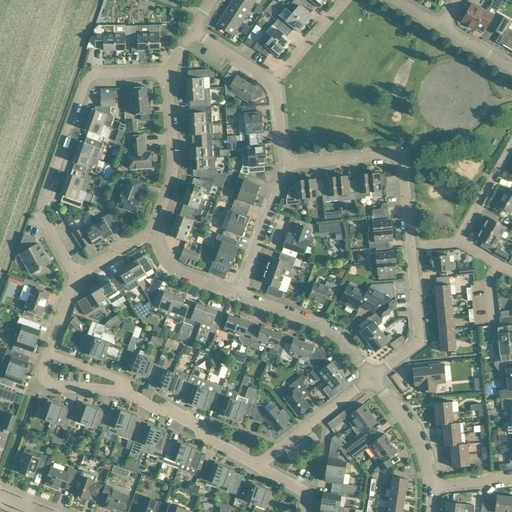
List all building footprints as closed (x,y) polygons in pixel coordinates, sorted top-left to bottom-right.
[(246,16),(253,6),(243,0),(232,0),(229,5),(246,16)] [(293,12),(292,13),(305,25),(312,17),(310,15),(313,11),(301,0),(294,0),(292,3),(291,4),(291,5),(291,7),(291,8),(291,9),(292,11),(293,12)] [(301,0),(313,10),(317,6),(319,8),(326,1),(325,0),(301,0)] [(503,0),(493,0),(487,12),(483,9),(481,12),(471,6),(462,21),(475,28),(479,22),(487,27),(493,16),(494,16),(503,0)] [(240,26),(246,16),(229,5),(223,15),(240,26)] [(305,25),(292,13),(286,8),(279,16),(280,17),(277,21),(290,33),(294,29),(298,33),(305,25)] [(181,19),(184,13),(178,11),(176,17),(181,19)] [(507,48),(511,39),(511,30),(508,28),(511,21),(498,13),(495,17),(494,20),(489,28),(502,36),(498,42),(495,40),(495,41),(507,48)] [(233,36),(240,26),(223,15),(216,25),(233,36)] [(286,37),(290,33),(277,21),(273,26),(278,30),(271,38),(284,49),(291,41),(286,37)] [(103,51),(115,51),(114,25),(101,26),(101,29),(96,29),(96,36),(97,46),(97,43),(103,43),(103,51)] [(131,38),(131,26),(126,26),(126,25),(114,25),(115,51),(126,50),(125,38),(131,38)] [(148,26),(149,50),(160,49),(160,43),(167,43),(167,25),(148,26)] [(138,50),(149,50),(148,26),(131,26),(131,38),(137,38),(138,50)] [(284,49),(271,38),(266,33),(253,48),(267,57),(271,52),(277,57),(284,49)] [(187,90),(204,89),(209,89),(209,78),(209,69),(188,71),(191,71),(192,79),(186,79),(187,90)] [(226,75),(224,78),(225,95),(228,95),(231,91),(247,102),(250,98),(253,100),(256,94),(253,92),(256,88),(236,76),(235,78),(227,73),(226,75)] [(147,87),(130,89),(132,115),(150,113),(150,105),(148,105),(147,87)] [(200,107),(211,106),(210,89),(204,89),(187,90),(187,101),(199,101),(200,107)] [(88,119),(103,125),(108,127),(112,116),(107,115),(110,106),(115,106),(115,94),(100,94),(101,107),(96,106),(94,110),(91,109),(87,119),(88,119)] [(188,124),(211,123),(212,123),(211,106),(200,107),(193,107),(194,113),(188,113),(188,124)] [(239,125),(262,122),(261,112),(256,112),(256,106),(241,108),(242,114),(238,114),(239,125)] [(103,125),(88,119),(87,119),(84,130),(88,131),(86,137),(103,143),(108,127),(103,125)] [(136,122),(128,123),(128,131),(137,130),(136,122)] [(245,141),(259,139),(258,133),(263,133),(262,122),(239,125),(240,136),(244,135),(245,141)] [(196,141),(212,140),(211,123),(188,124),(189,136),(195,135),(196,141)] [(128,137),(130,154),(129,154),(130,170),(151,168),(150,152),(146,152),(144,135),(128,137)] [(101,149),(103,143),(86,137),(84,143),(80,141),(76,152),(92,157),(95,147),(101,149)] [(242,157),(266,155),(265,145),(259,145),(259,139),(245,141),(245,146),(242,146),(242,157)] [(190,159),(213,157),(212,140),(196,141),(196,147),(190,148),(190,159)] [(92,157),(76,152),(72,162),(75,163),(72,169),(90,175),(94,166),(96,165),(97,164),(99,160),(92,157)] [(240,172),(249,176),(248,173),(253,173),(263,172),(262,166),(267,165),(266,155),(242,157),(243,165),(242,166),(240,172)] [(214,157),(213,157),(190,159),(191,170),(200,169),(200,177),(218,179),(218,170),(215,170),(214,157)] [(68,174),(64,184),(86,192),(92,176),(90,175),(72,169),(71,175),(68,174)] [(257,178),(249,176),(240,172),(234,188),(240,190),(257,196),(260,186),(255,184),(257,178)] [(368,174),(370,196),(371,196),(370,192),(380,191),(380,187),(386,186),(385,174),(379,174),(379,173),(368,174)] [(365,197),(370,196),(368,174),(358,175),(358,179),(352,180),(354,200),(355,200),(365,198),(365,197)] [(354,200),(352,180),(347,180),(347,176),(336,177),(338,201),(354,200)] [(323,202),(338,201),(336,177),(326,178),(326,179),(320,180),(322,196),(323,196),(323,202)] [(142,183),(128,178),(123,194),(122,194),(117,207),(136,214),(141,200),(136,199),(142,183)] [(185,193),(202,199),(203,194),(209,196),(213,184),(206,182),(197,179),(195,185),(189,183),(185,193)] [(322,196),(320,180),(315,180),(315,179),(304,180),(307,198),(322,196)] [(307,202),(307,198),(304,180),(294,181),(295,187),(289,188),(286,200),(286,205),(298,204),(299,203),(301,206),(305,205),(307,202)] [(86,192),(64,184),(61,195),(63,195),(61,202),(81,209),(84,198),(78,196),(80,190),(86,192)] [(511,190),(508,188),(502,199),(501,199),(496,207),(510,214),(511,210),(511,190)] [(253,206),(257,196),(240,190),(237,199),(235,199),(233,205),(247,210),(249,204),(253,206)] [(201,199),(202,199),(185,193),(182,204),(187,206),(185,211),(195,215),(200,217),(206,201),(201,199)] [(372,216),(388,214),(387,203),(382,204),(380,210),(372,211),(372,216)] [(245,216),(247,210),(233,205),(231,210),(228,210),(225,219),(229,221),(246,227),(249,217),(245,216)] [(193,221),(195,215),(185,211),(183,217),(177,215),(174,226),(190,231),(194,221),(193,221)] [(216,220),(221,222),(225,213),(220,211),(216,220)] [(95,225),(103,240),(113,234),(109,228),(117,223),(111,213),(94,223),(95,225)] [(369,232),(391,230),(390,220),(389,214),(388,215),(388,214),(372,216),(366,217),(367,227),(368,227),(369,232)] [(482,227),(500,238),(506,227),(488,217),(482,227)] [(229,221),(225,219),(221,229),(224,230),(222,235),(235,240),(237,235),(242,236),(246,227),(229,221)] [(343,223),(319,225),(320,234),(336,232),(337,240),(345,239),(343,223)] [(284,247),(282,253),(295,258),(297,252),(304,254),(306,246),(310,246),(312,244),(313,241),(313,238),(309,235),(311,229),(296,224),(292,235),(288,234),(284,247)] [(94,246),(103,240),(95,225),(89,229),(88,227),(84,226),(82,227),(73,233),(83,249),(92,243),(94,246)] [(186,242),(190,231),(174,226),(170,236),(186,242)] [(500,238),(482,227),(476,238),(496,249),(498,250),(501,248),(499,243),(498,242),(500,238)] [(376,248),(389,247),(388,241),(392,241),(391,230),(369,232),(369,233),(368,233),(370,249),(376,248)] [(24,234),(21,244),(18,252),(21,253),(20,253),(31,274),(33,272),(35,274),(36,274),(38,274),(40,273),(41,272),(42,270),(41,268),(49,263),(54,273),(55,273),(38,244),(35,240),(36,238),(24,234)] [(235,240),(222,235),(222,236),(218,234),(216,240),(213,250),(235,258),(238,248),(233,246),(235,240)] [(377,264),(394,262),(393,252),(389,252),(389,247),(376,248),(377,264)] [(197,254),(183,249),(181,256),(195,261),(197,254)] [(498,250),(496,249),(493,254),(505,261),(508,256),(498,250)] [(235,258),(213,250),(212,250),(209,251),(208,254),(207,257),(208,260),(212,262),(211,266),(227,272),(229,266),(231,267),(235,258)] [(266,270),(283,276),(293,279),(296,272),(291,270),(296,258),(295,258),(282,253),(281,253),(278,260),(271,258),(266,270)] [(357,262),(365,261),(364,253),(356,254),(357,262)] [(433,272),(455,270),(454,263),(449,263),(449,255),(432,257),(433,272)] [(128,266),(136,280),(146,274),(152,269),(145,258),(139,262),(137,260),(128,266)] [(394,262),(377,264),(378,280),(395,278),(395,273),(394,262)] [(136,280),(128,266),(118,271),(119,273),(114,277),(122,289),(126,287),(129,292),(139,286),(136,280)] [(346,271),(337,267),(334,276),(343,279),(346,271)] [(459,275),(473,274),(473,267),(459,268),(459,275)] [(278,290),(283,276),(266,270),(262,282),(269,285),(266,294),(281,299),(284,292),(278,290)] [(25,280),(10,274),(7,281),(16,285),(18,281),(23,283),(25,280)] [(152,306),(157,292),(162,278),(162,277),(155,275),(152,285),(151,287),(143,291),(152,306)] [(435,298),(451,296),(451,295),(457,295),(456,285),(450,285),(449,276),(436,278),(437,286),(434,286),(435,298)] [(470,276),(455,277),(456,282),(465,282),(465,286),(471,286),(470,276)] [(120,290),(122,289),(114,277),(109,280),(108,278),(98,284),(111,304),(122,297),(123,295),(120,290)] [(25,279),(25,280),(23,283),(23,285),(32,288),(24,309),(41,316),(49,293),(36,288),(38,283),(25,279)] [(314,283),(312,290),(309,299),(323,304),(325,298),(331,301),(337,285),(327,282),(325,287),(314,283)] [(371,285),(366,294),(355,288),(356,285),(350,282),(348,285),(347,284),(340,298),(354,305),(353,308),(357,310),(363,298),(368,301),(366,302),(374,312),(395,296),(393,283),(371,285)] [(110,304),(111,304),(98,284),(89,289),(91,294),(85,298),(93,311),(100,307),(100,308),(102,309),(110,304)] [(167,317),(174,295),(164,292),(163,295),(157,292),(152,306),(150,313),(160,316),(160,315),(167,317)] [(183,322),(189,306),(183,304),(185,299),(174,295),(167,317),(167,318),(166,320),(177,324),(178,320),(183,322)] [(436,308),(452,307),(451,296),(435,298),(436,308)] [(367,342),(381,332),(377,327),(381,323),(379,320),(393,310),(397,309),(396,298),(388,303),(373,315),(370,317),(373,321),(360,332),(367,342)] [(152,306),(149,301),(141,306),(146,315),(149,312),(150,313),(152,306)] [(201,323),(207,307),(196,303),(195,308),(189,306),(183,322),(194,326),(196,321),(201,323)] [(219,324),(221,319),(222,315),(216,313),(217,311),(207,307),(201,323),(199,328),(215,334),(217,328),(219,324)] [(438,319),(453,318),(452,307),(436,308),(438,319)] [(511,313),(510,316),(500,317),(500,324),(511,322),(511,313)] [(46,324),(48,320),(29,314),(28,318),(46,324)] [(81,314),(78,319),(86,323),(89,318),(81,314)] [(233,335),(239,319),(229,315),(227,321),(221,319),(219,324),(217,328),(223,331),(233,335)] [(69,322),(76,328),(81,322),(74,316),(69,322)] [(23,326),(20,336),(36,342),(37,339),(39,339),(42,333),(40,332),(40,331),(37,330),(39,324),(20,318),(18,324),(23,326)] [(439,330),(454,328),(453,318),(438,319),(439,330)] [(248,346),(253,331),(247,329),(250,323),(239,319),(233,335),(239,337),(239,339),(241,342),(242,343),(241,344),(248,346)] [(161,322),(160,329),(170,330),(171,324),(161,322)] [(92,355),(95,356),(103,333),(106,326),(96,323),(91,336),(85,334),(80,347),(86,349),(84,353),(86,353),(85,355),(91,357),(92,355)] [(493,344),(511,342),(511,325),(495,327),(495,334),(492,334),(493,344)] [(128,348),(134,350),(141,329),(135,327),(128,348)] [(266,347),(272,330),(261,327),(259,333),(253,331),(248,346),(258,350),(260,345),(266,347)] [(440,341),(455,339),(454,328),(439,330),(440,341)] [(282,352),(285,343),(280,341),(282,334),(272,330),(266,347),(271,348),(269,353),(280,357),(282,352)] [(381,332),(367,342),(375,352),(389,342),(393,339),(389,334),(385,337),(381,332)] [(103,333),(95,356),(98,357),(97,359),(104,362),(104,360),(105,360),(107,356),(119,361),(123,349),(114,346),(115,343),(115,341),(113,337),(111,336),(103,333)] [(406,340),(402,335),(390,344),(394,350),(404,344),(406,340)] [(14,345),(12,351),(23,355),(25,350),(33,352),(33,351),(35,352),(37,345),(35,345),(36,342),(20,336),(17,346),(14,345)] [(291,361),(293,356),(298,358),(304,342),(293,338),(291,345),(285,343),(282,352),(280,357),(291,361)] [(455,339),(440,341),(441,352),(451,351),(456,350),(455,339)] [(314,367),(321,357),(311,354),(314,346),(304,342),(298,358),(308,362),(307,365),(314,367)] [(511,342),(493,344),(494,355),(497,354),(498,362),(511,360),(511,342)] [(218,347),(212,345),(209,354),(215,356),(218,347)] [(7,349),(2,365),(8,368),(25,374),(26,371),(28,371),(30,365),(28,364),(29,363),(28,363),(30,357),(23,355),(12,351),(7,349)] [(134,372),(137,373),(143,356),(144,352),(139,350),(137,354),(132,352),(127,370),(128,370),(127,372),(134,374),(134,372)] [(154,377),(158,365),(152,363),(153,360),(143,356),(137,373),(140,374),(139,376),(146,378),(146,377),(147,377),(148,375),(154,377)] [(325,381),(338,371),(332,362),(327,365),(321,357),(314,367),(310,373),(316,381),(322,377),(325,381)] [(167,390),(173,373),(163,369),(164,367),(163,367),(165,361),(161,359),(159,365),(158,365),(154,377),(159,379),(157,386),(158,387),(157,388),(163,391),(164,389),(167,390)] [(506,373),(507,379),(511,378),(511,360),(498,362),(494,362),(495,366),(497,369),(500,372),(504,373),(506,373)] [(445,384),(444,374),(444,364),(429,366),(429,368),(413,369),(414,383),(421,383),(421,393),(437,391),(436,384),(445,384)] [(8,368),(2,365),(0,369),(0,382),(0,383),(12,387),(14,382),(21,384),(22,383),(24,384),(26,377),(24,377),(25,374),(8,368)] [(338,371),(325,381),(328,385),(323,389),(330,399),(344,388),(341,383),(345,380),(338,371)] [(184,393),(190,375),(185,373),(183,376),(173,373),(167,390),(170,391),(169,393),(176,395),(176,393),(178,394),(179,391),(184,393)] [(195,405),(197,406),(206,381),(196,377),(190,375),(184,393),(182,398),(187,400),(187,402),(188,403),(188,404),(194,407),(195,405)] [(302,384),(306,378),(302,376),(289,386),(292,391),(283,398),(297,416),(301,413),(302,413),(306,411),(306,409),(309,406),(303,399),(309,394),(302,384)] [(500,399),(501,398),(506,398),(511,397),(511,378),(507,379),(503,380),(503,390),(500,390),(500,399)] [(216,404),(222,386),(206,381),(197,406),(200,407),(200,409),(206,411),(207,409),(208,410),(211,402),(216,404)] [(491,381),(483,382),(485,400),(493,399),(491,381)] [(229,417),(237,396),(238,392),(222,387),(222,386),(216,404),(222,406),(219,414),(229,417)] [(237,396),(229,417),(240,421),(243,414),(248,416),(257,390),(249,387),(244,399),(237,396)] [(2,389),(0,394),(0,395),(14,401),(15,400),(21,402),(23,396),(17,394),(2,389)] [(502,410),(510,409),(510,416),(511,415),(511,397),(506,398),(501,398),(502,410)] [(51,422),(57,405),(46,401),(44,409),(38,407),(34,419),(40,421),(41,418),(51,422)] [(435,414),(452,413),(451,402),(444,402),(434,403),(435,414)] [(86,425),(92,408),(81,404),(78,415),(72,413),(68,425),(74,427),(76,421),(86,425)] [(285,408),(280,412),(276,407),(268,413),(263,406),(258,404),(253,420),(261,423),(266,419),(276,432),(288,423),(287,421),(292,418),(285,408)] [(68,425),(72,413),(67,411),(67,409),(57,405),(51,422),(49,427),(54,428),(56,424),(61,426),(63,428),(66,430),(68,425)] [(349,423),(352,427),(355,425),(370,413),(364,405),(349,416),(352,420),(349,423)] [(103,427),(107,415),(102,413),(103,412),(92,408),(86,425),(97,429),(98,425),(103,427)] [(118,436),(126,413),(116,409),(113,417),(107,415),(103,427),(102,430),(118,436)] [(136,437),(140,426),(134,424),(137,416),(126,413),(118,436),(128,439),(127,442),(133,444),(135,437),(136,437)] [(358,435),(344,446),(349,452),(363,441),(368,437),(364,432),(369,428),(377,422),(370,413),(355,425),(352,427),(352,428),(358,435)] [(442,425),(459,423),(453,423),(452,413),(435,414),(436,425),(442,425)] [(11,431),(16,417),(8,414),(3,429),(11,431)] [(443,436),(460,434),(459,423),(442,425),(443,436)] [(148,453),(156,429),(146,426),(145,428),(140,426),(136,437),(135,437),(133,444),(129,454),(135,456),(136,453),(141,450),(148,453)] [(162,463),(170,442),(164,440),(167,433),(156,429),(148,453),(157,456),(156,461),(162,463)] [(376,454),(391,443),(384,434),(376,440),(369,445),(376,454)] [(444,446),(450,446),(467,444),(461,444),(460,434),(443,436),(444,446)] [(352,455),(349,452),(344,446),(344,445),(336,435),(331,439),(329,451),(334,452),(339,448),(347,459),(352,455)] [(349,452),(352,455),(354,458),(368,448),(363,441),(349,452)] [(179,469),(187,446),(176,442),(175,444),(170,442),(162,463),(159,472),(166,474),(167,468),(166,467),(167,465),(179,469)] [(391,443),(376,454),(372,457),(379,466),(374,470),(376,474),(381,471),(394,465),(391,466),(386,461),(398,452),(391,443)] [(451,457),(468,455),(467,444),(450,446),(451,457)] [(187,446),(179,469),(195,475),(197,469),(200,470),(206,455),(197,451),(197,450),(187,446)] [(48,456),(35,452),(25,448),(20,464),(22,464),(19,472),(26,474),(26,475),(33,478),(36,470),(42,472),(48,456)] [(468,455),(451,457),(452,467),(469,466),(468,455)] [(326,471),(344,473),(346,462),(328,460),(326,471)] [(216,488),(217,484),(224,467),(213,463),(213,464),(206,461),(199,480),(207,482),(206,484),(216,488)] [(53,485),(59,487),(64,489),(65,486),(71,488),(74,479),(77,470),(69,467),(67,473),(51,467),(45,484),(53,487),(53,485)] [(243,476),(239,474),(234,472),(234,471),(224,467),(217,484),(228,488),(227,491),(236,495),(243,476)] [(343,484),(344,473),(326,471),(325,482),(332,483),(331,488),(356,492),(357,486),(343,484)] [(78,485),(75,494),(78,495),(78,497),(79,499),(81,500),(83,499),(84,498),(88,499),(90,494),(99,497),(102,487),(103,486),(95,483),(94,483),(94,481),(96,476),(83,472),(81,476),(78,485)] [(140,477),(132,473),(129,482),(136,485),(140,477)] [(377,475),(377,488),(387,489),(387,482),(381,482),(382,475),(377,475)] [(391,488),(406,490),(407,479),(392,477),(391,488)] [(237,498),(255,505),(261,488),(243,481),(237,498)] [(105,485),(104,488),(101,497),(107,500),(105,505),(123,511),(126,502),(129,496),(111,490),(112,487),(105,485)] [(261,488),(255,505),(265,508),(271,492),(261,488)] [(355,498),(356,492),(331,488),(330,494),(323,493),(321,504),(339,507),(341,496),(355,498)] [(404,501),(406,490),(391,488),(389,499),(404,501)] [(506,511),(508,497),(497,495),(496,505),(494,511),(506,511)] [(161,511),(164,504),(142,496),(139,503),(141,503),(137,511),(161,511)] [(401,511),(402,511),(404,501),(389,499),(387,510),(401,511)] [(482,499),(481,509),(480,511),(487,511),(488,510),(489,500),(482,499)] [(445,511),(463,511),(470,510),(471,505),(446,503),(445,511)]
